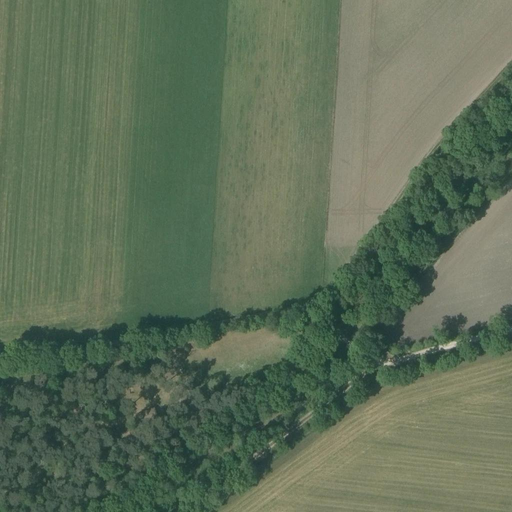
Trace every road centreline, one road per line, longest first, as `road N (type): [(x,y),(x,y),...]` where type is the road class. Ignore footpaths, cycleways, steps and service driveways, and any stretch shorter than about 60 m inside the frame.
road 1 (track): [(316,313),(309,305),(0,363)]
road 2 (track): [(511,72),(430,158),(316,313)]
road 3 (track): [(183,511),(366,375),(369,361)]
road 4 (track): [(337,335),(219,437)]
road 5 (track): [(511,331),(385,364),(369,361)]
